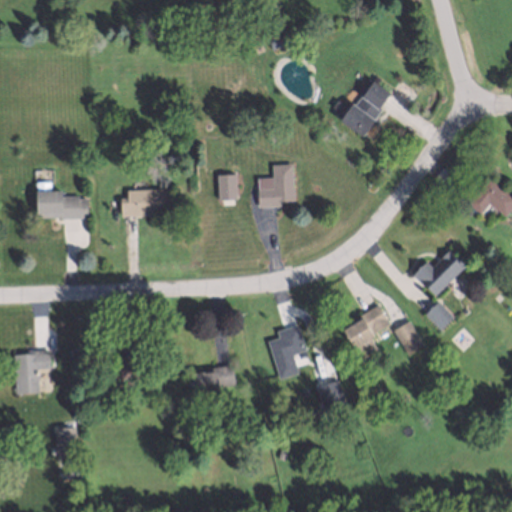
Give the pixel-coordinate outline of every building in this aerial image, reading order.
[(269,27),(267,20),(277,17),(279,24),(269,27)] [(270,47),(267,38),(282,34),(284,43),(270,47)] [(378,109),(355,93),(363,81),(386,96),(378,109)] [(362,136),(342,121),(353,105),(374,120),(362,136)] [(168,162),(167,156),(181,153),(182,159),(168,162)] [(259,207),(258,179),(273,178),(273,167),(291,166),(293,201),(279,202),(280,206),(259,207)] [(216,197),(215,172),(232,171),(232,197),(216,197)] [(511,210),(507,217),(491,206),(484,216),(469,205),(488,177),(511,193),(511,210)] [(122,216),(121,197),(128,197),(128,192),(168,190),(169,209),(153,210),(153,214),(122,216)] [(58,218),(57,215),(34,215),(34,191),(58,191),(59,196),(75,196),(74,218),(58,218)] [(433,293),(414,274),(426,262),(430,267),(446,252),(460,266),(433,293)] [(423,314),(438,301),(454,318),(438,331),(423,314)] [(358,354),(341,324),(376,304),(384,319),(383,319),(386,324),(370,333),(371,334),(363,339),(368,348),(358,354)] [(407,349),(392,326),(404,318),(419,341),(407,349)] [(278,378),(264,344),(280,337),(278,331),(294,324),(304,348),(290,354),(297,371),(278,378)] [(107,388),(105,352),(118,351),(118,346),(135,346),(136,367),(125,368),(126,387),(107,388)] [(13,392),(12,356),(24,356),(24,351),(45,351),(46,375),(34,376),(34,381),(41,381),(41,391),(13,392)] [(189,396),(185,372),(230,364),(233,384),(216,387),(217,391),(189,396)] [(324,393),(322,386),(329,384),(331,392),(324,393)] [(52,425),(72,424),(72,452),(52,452),(52,425)]
